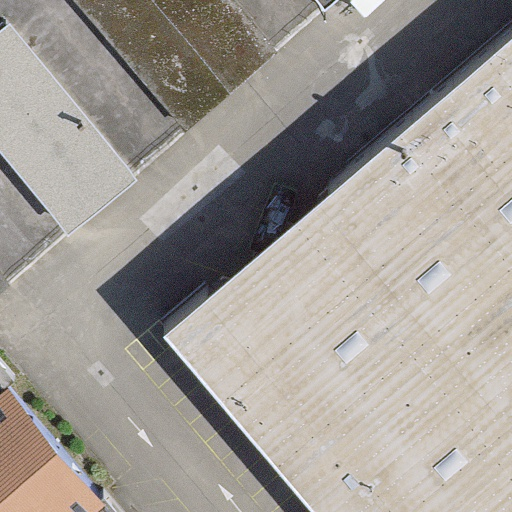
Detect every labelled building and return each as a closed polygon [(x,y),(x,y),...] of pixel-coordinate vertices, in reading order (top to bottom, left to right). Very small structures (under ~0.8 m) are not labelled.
[(220,0),(78,0),(179,117),(261,47),(220,0)] [(480,511),(511,485),(511,6),(148,319),(314,511),(480,511)] [(0,18),(0,144),(56,213),(118,163),(0,18)] [(8,378),(0,384),(0,511),(71,511),(101,486),(8,378)] [(71,511),(123,511),(101,486),(71,511)]
